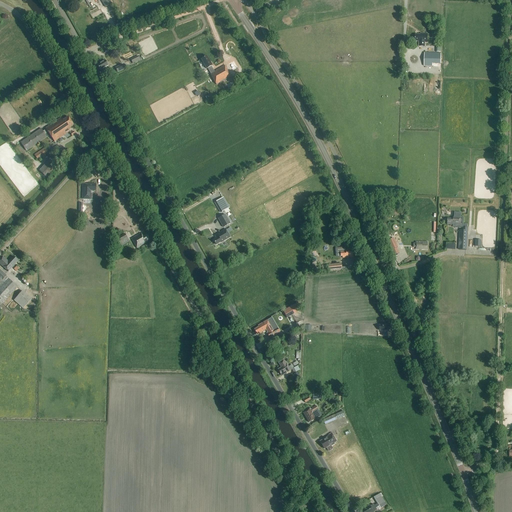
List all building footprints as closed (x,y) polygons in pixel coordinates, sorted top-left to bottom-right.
[(415,35),(415,42),(419,42),(419,47),(425,47),(425,43),(427,43),(428,34),(421,34),(421,35),(415,35)] [(441,64),(441,53),(424,53),(424,66),(432,67),(433,64),(441,64)] [(208,68),(211,74),(210,74),(216,85),(231,77),(225,66),(216,71),(214,72),(211,66),(212,66),(207,57),(201,60),(206,69),(208,68)] [(105,61),(97,66),(100,71),(108,66),(105,61)] [(117,73),(124,70),(122,64),(115,68),(117,73)] [(43,132),(41,129),(21,143),(26,151),(46,138),(46,139),(50,136),(54,142),(70,132),(69,131),(71,130),(70,128),(73,125),(68,117),(63,121),(61,118),(45,129),(46,130),(43,132)] [(34,155),(38,160),(48,153),(45,148),(34,155)] [(53,156),(39,171),(47,178),(60,163),(53,156)] [(91,191),(95,191),(96,184),(88,184),(88,185),(83,184),(82,199),(91,200),(91,191)] [(220,213),(229,208),(223,197),(214,203),(220,213)] [(448,223),(448,225),(453,225),(453,226),(467,228),(467,225),(463,224),(463,218),(460,217),(460,214),(454,213),(454,217),(453,217),(453,219),(448,219),(447,223),(448,223)] [(218,219),(223,228),(230,224),(225,215),(218,219)] [(462,227),(462,230),(459,230),(458,250),(467,251),(468,228),(462,227)] [(217,238),(213,240),(216,245),(221,243),(230,238),(226,230),(215,236),(217,238)] [(137,249),(150,241),(147,234),(143,237),(141,233),(131,239),(137,249)] [(125,234),(113,241),(118,249),(129,242),(125,234)] [(394,238),(386,242),(393,257),(399,254),(397,248),(398,248),(394,238)] [(415,242),(415,244),(413,244),(413,248),(415,248),(415,250),(427,250),(427,245),(427,242),(415,242)] [(342,258),(354,257),(353,249),(345,249),(346,252),(340,253),(341,257),(342,257),(342,258)] [(8,261),(4,257),(0,260),(0,264),(8,272),(18,261),(13,256),(8,261)] [(1,270),(0,270),(0,306),(17,287),(6,277),(7,276),(1,270)] [(31,300),(22,292),(14,300),(23,309),(31,300)] [(299,311),(295,305),(288,308),(292,315),(299,311)] [(273,330),(267,320),(258,326),(259,327),(254,330),(256,333),(258,333),(258,334),(266,330),(270,338),(280,332),(277,328),(273,330)] [(287,337),(288,338),(291,337),(292,339),(301,334),(301,331),(300,329),(287,337)] [(278,363),(281,368),(278,370),(282,376),(285,374),(292,369),(294,373),(299,370),(297,366),(293,369),(292,365),(289,367),(286,363),(285,364),(283,360),(278,363)] [(321,416),(318,410),(316,406),(310,409),(303,413),(309,423),(321,416)] [(323,420),(325,425),(337,420),(335,415),(323,420)] [(320,442),(324,449),(330,445),(331,446),(334,444),(334,443),(337,442),(332,433),(328,435),(329,436),(320,442)] [(379,494),(374,497),(378,504),(374,506),(373,504),(370,506),(361,511),(373,511),(377,510),(377,511),(381,509),(380,508),(386,505),(379,494)] [(310,506),(308,497),(301,498),(303,508),(310,506)]
